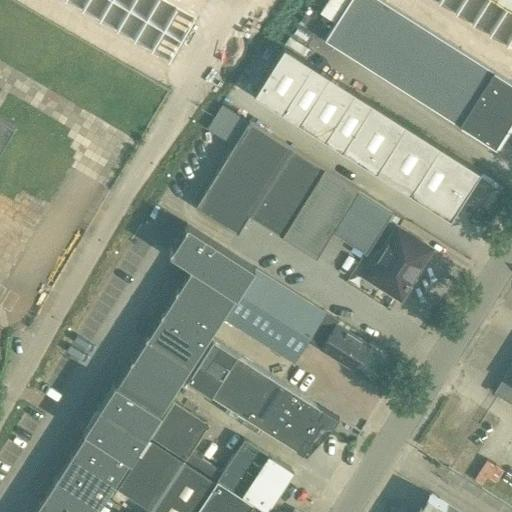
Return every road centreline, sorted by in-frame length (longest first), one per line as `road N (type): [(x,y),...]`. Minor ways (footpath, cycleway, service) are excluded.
road 1 (unknown): [(503,262),(239,86)]
road 2 (unclassified): [(346,511),(511,249)]
